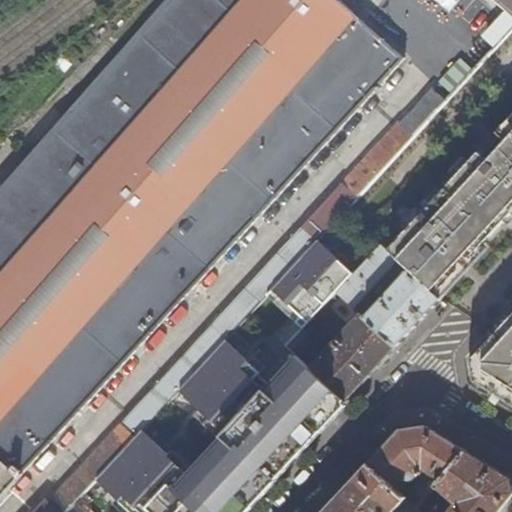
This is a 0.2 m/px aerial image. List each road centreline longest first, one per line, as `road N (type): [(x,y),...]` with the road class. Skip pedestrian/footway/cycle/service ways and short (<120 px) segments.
road 1 (unknown): [(25,511),(410,81),(417,39),(396,0)]
road 2 (residential): [(291,511),(410,385),(511,448)]
